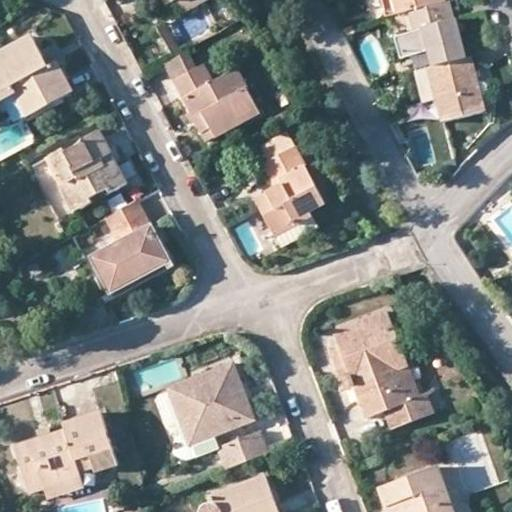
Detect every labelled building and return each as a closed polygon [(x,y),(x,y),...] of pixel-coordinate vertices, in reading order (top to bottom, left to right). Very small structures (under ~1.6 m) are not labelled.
[(211,0),(180,0),(179,1),(186,14),(211,0)] [(410,12),(447,3),(446,0),(381,0),(387,19),(410,12)] [(453,1),(447,3),(451,20),(458,19),(453,1)] [(429,53),(433,68),(469,58),(458,19),(451,20),(447,3),(410,12),(415,31),(394,36),(400,60),(418,55),(429,53)] [(166,23),(157,28),(174,58),(183,52),(166,23)] [(50,67),(45,59),(33,36),(0,53),(0,60),(0,61),(0,103),(0,104),(17,95),(28,117),(75,93),(62,69),(58,62),(50,67)] [(166,66),(175,82),(202,67),(194,51),(166,66)] [(60,52),(45,59),(50,67),(58,62),(62,69),(69,66),(60,52)] [(433,68),(429,53),(418,55),(422,71),(430,68),(433,68)] [(433,68),(430,68),(438,100),(443,122),(487,111),(474,57),(469,58),(433,68)] [(202,113),(216,140),(262,115),(239,70),(215,82),(206,65),(202,67),(175,82),(193,118),(202,113)] [(438,100),(430,68),(422,71),(417,72),(426,103),(438,100)] [(207,144),(216,140),(202,113),(193,118),(207,144)] [(294,113),(278,121),(284,132),(299,124),(294,113)] [(109,189),(111,193),(129,183),(102,131),(83,140),(85,144),(66,154),(64,150),(46,159),(55,177),(62,174),(67,184),(61,187),(74,213),(93,202),(91,198),(109,189)] [(262,146),(270,161),(296,147),(288,132),(262,146)] [(327,204),(296,147),(270,161),(263,165),(275,188),(255,200),(275,237),(314,217),(312,213),(327,204)] [(93,202),(111,193),(109,189),(91,198),(93,202)] [(126,190),(109,199),(116,213),(133,204),(126,190)] [(150,223),(139,202),(108,218),(119,239),(150,223)] [(320,228),(314,217),(275,237),(282,249),(320,228)] [(122,244),(153,228),(150,223),(119,239),(122,244)] [(95,225),(73,236),(78,248),(100,236),(95,225)] [(139,266),(165,252),(153,228),(122,244),(94,259),(113,293),(144,277),(139,266)] [(174,269),(165,252),(139,266),(144,277),(113,293),(116,299),(174,269)] [(335,333),(340,345),(347,362),(337,366),(346,388),(354,386),(367,417),(385,411),(392,428),(436,411),(427,394),(423,396),(408,402),(394,369),(409,363),(388,311),(335,333)] [(330,348),(337,366),(347,362),(340,345),(330,348)] [(423,396),(409,363),(394,369),(408,402),(423,396)] [(170,389),(175,402),(191,407),(183,422),(192,446),(258,420),(249,397),(241,400),(237,391),(245,387),(236,364),(170,389)] [(249,397),(245,387),(237,391),(241,400),(249,397)] [(175,402),(183,422),(191,407),(175,402)] [(30,499),(45,494),(82,483),(76,462),(112,451),(101,416),(63,428),(65,434),(53,439),(39,443),(15,450),(30,499)] [(36,434),(39,443),(53,439),(50,430),(36,434)] [(221,448),(229,469),(271,453),(263,432),(221,448)] [(187,461),(221,448),(216,437),(192,446),(177,452),(178,457),(187,461)] [(380,488),(387,508),(401,503),(403,511),(455,511),(439,467),(380,488)] [(280,511),(267,476),(209,497),(211,503),(206,506),(203,510),(203,511),(280,511)] [(85,491),(82,483),(45,494),(48,503),(85,491)] [(388,511),(403,511),(401,503),(387,508),(388,511)]
